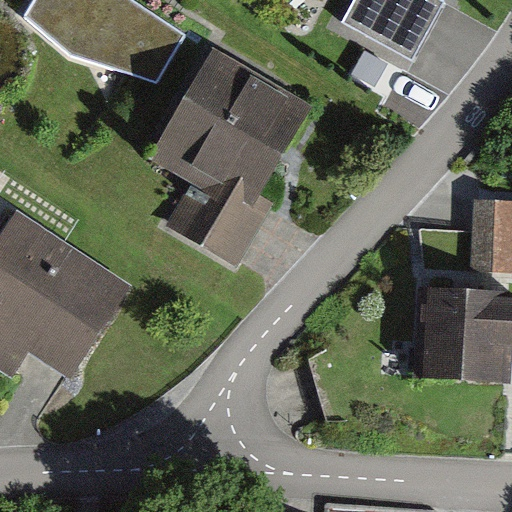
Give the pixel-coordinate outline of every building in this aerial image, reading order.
[(36,0),(28,15),(157,89),(194,27),(147,0),(36,0)] [(455,0),(372,0),(354,36),(421,69),(455,0)] [(170,226),(240,265),(279,196),(268,190),(317,103),(219,47),(159,153),(199,175),(170,226)] [(511,203),(478,203),(477,268),(511,269),(511,203)] [(0,371),(19,383),(34,357),(77,383),(134,288),(14,215),(0,237),(0,371)] [(511,295),(432,295),(431,385),(511,385),(511,295)]
